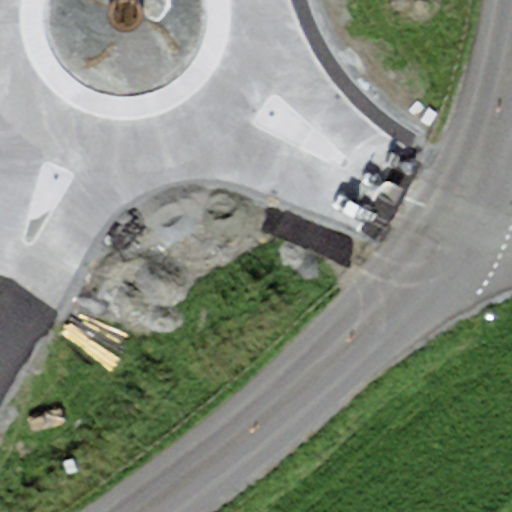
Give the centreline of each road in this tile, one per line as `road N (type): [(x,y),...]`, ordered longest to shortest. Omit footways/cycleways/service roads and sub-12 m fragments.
road 1 (tertiary): [(511,232),(424,208),(325,162),(236,93)]
road 2 (primary): [(78,138),(0,296)]
road 3 (primary): [(78,138),(108,146),(165,142),(190,133),(236,93)]
